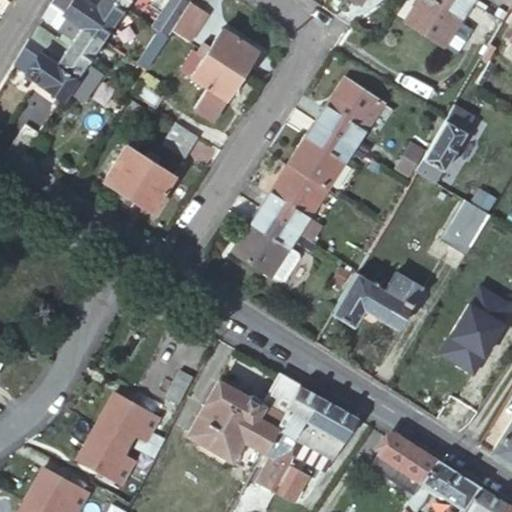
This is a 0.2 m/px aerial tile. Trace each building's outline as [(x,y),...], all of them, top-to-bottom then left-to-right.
[(100,39),(122,7),(112,0),(98,0),(96,3),(90,0),(89,0),(88,3),(84,0),(50,0),(49,3),(66,16),(100,39)] [(189,2),(185,0),(168,0),(151,27),(166,37),(171,31),(189,2)] [(442,46),(470,2),(466,0),(417,0),(404,22),(442,46)] [(204,12),(189,2),(171,31),(185,40),(204,12)] [(58,28),(66,16),(49,3),(40,17),(58,28)] [(85,62),(100,39),(66,16),(58,28),(57,29),(61,32),(71,40),(66,46),(56,39),(35,25),(30,33),(27,39),(51,54),(47,60),(74,79),(75,78),(85,62)] [(198,48),(240,75),(255,50),(219,27),(208,47),(201,43),(198,48)] [(61,32),(56,39),(66,46),(71,40),(61,32)] [(67,89),(74,79),(47,60),(51,54),(27,39),(11,63),(61,98),(67,89)] [(211,119),(240,75),(198,48),(196,52),(190,49),(178,69),(205,87),(192,107),(211,119)] [(484,51),(480,57),(486,60),(487,59),(490,53),(484,51)] [(101,73),(85,62),(75,78),(74,79),(67,89),(83,101),(101,73)] [(314,122),(352,146),(381,102),(343,77),(314,122)] [(138,80),(129,94),(153,109),(162,94),(138,80)] [(130,98),(117,120),(130,128),(143,106),(130,98)] [(445,116),(414,170),(429,179),(435,182),(442,171),(466,132),(465,132),(474,116),(453,104),(445,116)] [(182,160),(197,136),(174,122),(159,144),(182,160)] [(325,189),(352,146),(314,122),(287,164),(325,189)] [(9,150),(20,157),(37,133),(26,125),(9,150)] [(102,181),(126,196),(152,154),(147,151),(143,156),(125,145),(102,181)] [(152,154),(126,196),(123,200),(129,205),(132,200),(150,211),(173,175),(153,163),(156,157),(152,154)] [(287,164),(258,208),(296,232),(309,241),(319,226),(306,218),(325,189),(287,164)] [(438,239),(464,255),(485,219),(489,214),(462,198),(438,239)] [(296,232),(258,208),(230,251),(269,276),(269,275),(279,281),(283,280),(298,258),(297,253),(287,247),(294,237),(296,232)] [(294,237),(310,247),(312,243),(309,241),(296,232),(294,237)] [(354,272),(329,313),(351,326),(362,310),(394,329),(419,288),(393,273),(389,282),(382,279),(378,287),(354,272)] [(190,375),(177,368),(162,396),(175,403),(190,375)] [(240,439),(261,451),(266,442),(297,384),(277,372),(259,404),(257,403),(256,398),(248,394),(245,396),(216,380),(184,434),(228,460),(240,439)] [(297,384),(266,442),(289,455),(290,450),(293,437),(317,395),(297,384)] [(144,441),(150,430),(157,417),(111,392),(93,424),(126,444),(132,434),(137,437),(144,441)] [(355,416),(317,395),(293,437),(331,459),(355,416)] [(511,415),(489,453),(511,467),(511,415)] [(126,444),(93,424),(74,458),(120,484),(133,460),(121,453),(126,444)] [(153,458),(162,440),(150,434),(150,430),(144,441),(137,437),(132,447),(153,458)] [(411,495),(436,459),(390,430),(386,436),(375,453),(396,467),(388,480),(411,495)] [(132,434),(126,444),(132,447),(137,437),(132,434)] [(331,459),(293,437),(290,450),(323,470),(331,459)] [(367,466),(388,480),(396,467),(375,453),(367,466)] [(260,486),(273,493),(289,464),(275,456),(260,486)] [(403,506),(398,511),(414,511),(421,503),(425,496),(428,489),(460,509),(477,485),(436,459),(411,495),(403,506)] [(289,464),(273,493),(291,503),(307,474),(289,464)] [(41,467),(22,501),(22,502),(41,511),(59,511),(61,510),(65,511),(75,511),(86,492),(41,467)] [(477,485),(460,509),(464,511),(497,511),(504,503),(477,485)] [(41,511),(22,502),(22,501),(16,511),(41,511)] [(511,511),(511,507),(504,503),(497,511),(511,511)]
